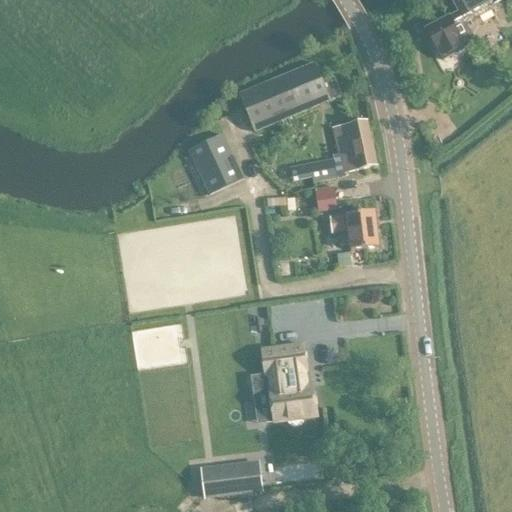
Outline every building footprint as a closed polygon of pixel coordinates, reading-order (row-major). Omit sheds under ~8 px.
[(431,27),(428,21),(417,27),(425,42),(430,39),(437,52),(442,60),(464,48),(460,40),(470,34),(465,24),(480,16),(475,8),(486,2),(488,6),(498,0),(452,0),(459,12),(431,27)] [(322,82),(314,64),(238,96),(254,133),(340,96),(333,78),(322,82)] [(342,175),(376,166),(366,122),(332,129),(342,175)] [(243,179),(222,135),(187,152),(207,196),(243,179)] [(269,140),(271,147),(278,144),(275,137),(269,140)] [(311,184),(336,179),(332,160),(296,167),(299,181),(311,179),(311,184)] [(335,210),(332,189),(314,191),(316,213),(335,210)] [(286,200),(286,207),(287,212),(295,211),(294,199),(286,200)] [(350,252),(378,248),(374,212),(346,216),(346,217),(330,219),(332,234),(348,232),(350,252)] [(339,268),(351,266),(349,253),(337,255),(339,268)] [(290,420),(290,424),(294,426),(299,426),(302,422),(301,418),(317,416),(313,386),(307,387),(305,371),(307,371),(303,345),(262,351),(266,377),(269,376),(271,392),(270,392),(274,422),(290,420)] [(258,463),(202,470),(205,498),(262,491),(258,463)]
